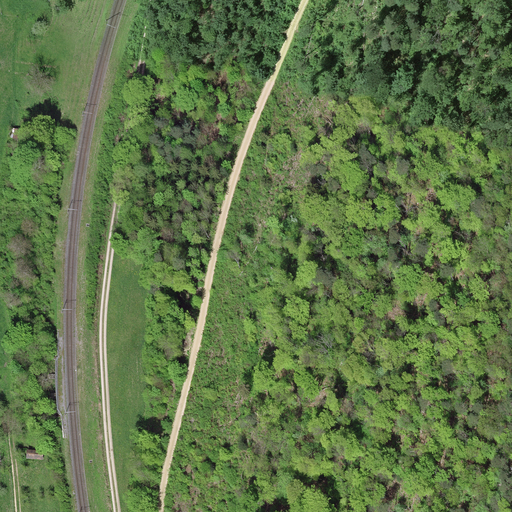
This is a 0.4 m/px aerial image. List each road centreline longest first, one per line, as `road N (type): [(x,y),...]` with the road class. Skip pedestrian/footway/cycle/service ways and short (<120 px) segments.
road 1 (track): [(306,0),(235,174),(161,511)]
road 2 (track): [(118,511),(106,394),(109,303),(158,0)]
